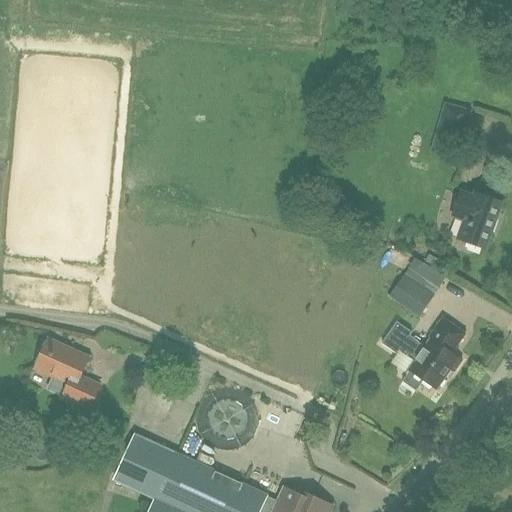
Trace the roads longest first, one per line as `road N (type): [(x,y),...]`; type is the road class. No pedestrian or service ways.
road 1 (track): [(0,311),(101,324),(322,416),(327,437),(320,454),(328,468),(406,511)]
road 2 (tertiary): [(408,511),(511,388)]
